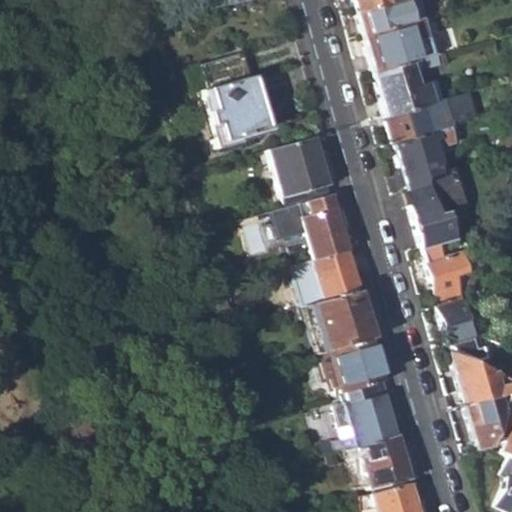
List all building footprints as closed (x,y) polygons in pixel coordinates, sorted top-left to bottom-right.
[(346,0),(351,14),(394,3),(399,1),(398,0),(346,0)] [(357,36),(404,23),(399,1),(394,3),(351,14),(357,36)] [(366,73),(424,58),(414,20),(404,23),(357,36),(366,73)] [(202,64),(208,86),(246,76),(240,54),(202,64)] [(379,117),(427,104),(422,84),(413,86),(410,71),(435,64),(433,55),(424,58),(366,73),(379,117)] [(194,90),(209,149),(261,135),(246,76),(208,86),(194,90)] [(511,97),(489,149),(500,154),(511,126),(511,97)] [(461,101),(436,107),(441,125),(466,118),(461,101)] [(426,129),(441,125),(436,107),(435,102),(427,104),(379,117),(386,145),(428,134),(426,129)] [(430,144),(428,134),(386,145),(393,169),(408,165),(409,172),(425,168),(424,161),(429,159),(425,145),(430,144)] [(261,151),(273,197),(320,184),(307,138),(261,151)] [(433,244),(446,241),(439,216),(463,210),(451,168),(431,173),(427,177),(416,183),(418,189),(400,194),(415,249),(433,244)] [(511,196),(509,195),(496,224),(511,230),(511,250),(509,257),(511,258),(511,196)] [(293,219),(305,261),(338,252),(323,196),(264,212),(259,213),(263,227),(293,219)] [(259,213),(264,212),(259,197),(236,204),(240,219),(259,213)] [(415,249),(430,306),(460,298),(461,296),(462,292),(465,286),(456,255),(437,259),(433,244),(415,249)] [(293,286),(299,307),(300,307),(349,293),(338,252),(305,261),(303,262),(308,282),(293,286)] [(349,293),(300,307),(313,354),(322,352),(362,341),(349,293)] [(441,348),(472,360),(481,358),(479,348),(476,349),(461,296),(460,298),(430,306),(441,348)] [(322,352),(333,393),(373,382),(362,341),(322,352)] [(443,354),(455,398),(509,383),(494,377),(477,381),(475,375),(477,369),(443,354)] [(325,442),(329,454),(350,448),(388,438),(373,382),(333,393),(335,399),(337,404),(326,406),(330,418),(340,415),(346,437),(325,442)] [(455,398),(470,451),(482,447),(509,383),(455,398)] [(511,460),(511,421),(507,419),(503,428),(499,426),(495,436),(501,439),(495,453),(506,458),(511,460)] [(350,448),(362,492),(401,481),(388,438),(350,448)] [(511,511),(511,460),(506,458),(498,475),(503,477),(491,506),(503,511),(511,511)] [(409,511),(403,486),(356,498),(359,511),(409,511)]
